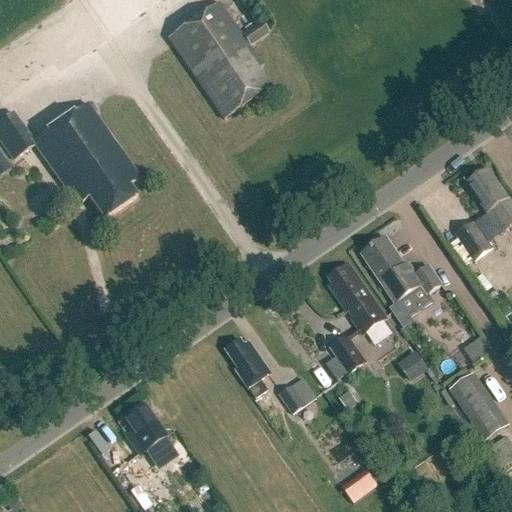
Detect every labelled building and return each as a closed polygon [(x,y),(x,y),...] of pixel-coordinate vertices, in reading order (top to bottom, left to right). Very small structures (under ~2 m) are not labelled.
[(262,24),(242,38),(219,6),(168,41),(224,122),(271,90),(256,68),(258,66),(249,53),(252,51),(249,47),(269,34),(262,24)] [(82,206),(89,201),(104,223),(109,219),(110,220),(133,204),(132,203),(137,199),(129,188),(141,180),(87,105),(34,143),(13,115),(0,124),(0,143),(14,163),(35,149),(68,195),(72,192),(82,206)] [(488,172),(467,187),(487,217),(492,213),(505,233),(511,228),(511,207),(508,202),(509,202),(488,172)] [(456,240),(476,267),(496,253),(476,226),(456,240)] [(408,266),(405,269),(386,241),(362,257),(395,306),(422,288),(428,297),(441,288),(429,269),(416,278),(408,266)] [(331,287),(328,289),(362,338),(386,321),(349,267),(328,282),(331,287)] [(405,332),(415,326),(401,305),(391,312),(405,332)] [(331,351),(349,377),(366,365),(348,339),(331,351)] [(237,374),(249,392),(256,402),(269,393),(262,383),(271,377),(249,345),(245,348),(241,343),(226,354),(239,372),(237,374)] [(398,365),(411,385),(429,372),(416,353),(398,365)] [(511,446),(503,433),(510,428),(474,375),(449,392),(485,445),(492,441),(502,455),(511,448),(511,446)] [(276,393),(288,410),(300,402),(288,385),(276,393)] [(130,435),(125,439),(138,458),(166,439),(144,407),(121,423),(130,435)] [(170,438),(148,452),(161,472),(182,458),(170,438)] [(344,490),(355,507),(379,490),(369,474),(344,490)] [(5,503),(11,511),(14,511),(22,507),(15,496),(5,503)]
